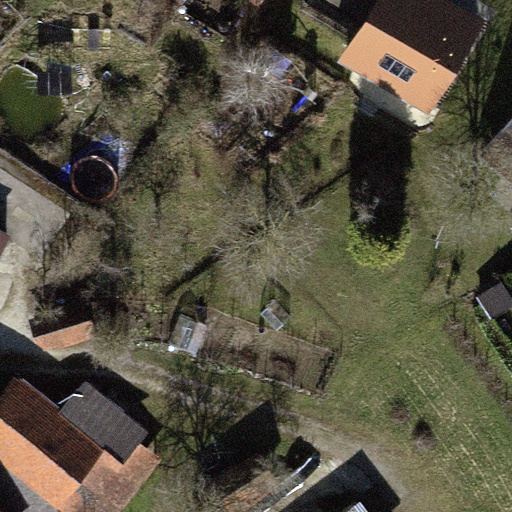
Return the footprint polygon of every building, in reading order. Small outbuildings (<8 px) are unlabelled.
[(248,0),(270,13),(277,0),(248,0)] [(345,60),(447,113),(499,14),(472,0),(325,0),(366,21),(345,60)] [(511,117),(485,148),(511,171),(511,117)] [(0,268),(17,234),(0,225),(0,268)] [(0,511),(58,511),(62,508),(66,511),(81,511),(85,508),(90,511),(118,511),(163,457),(146,443),(157,431),(89,379),(64,408),(18,372),(0,395),(0,511)] [(353,511),(381,511),(373,499),(353,511)]
